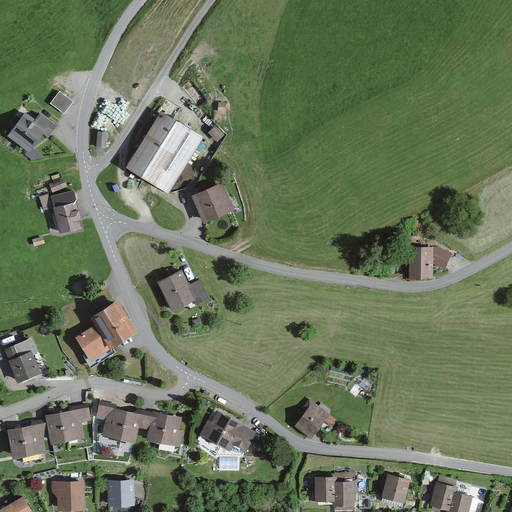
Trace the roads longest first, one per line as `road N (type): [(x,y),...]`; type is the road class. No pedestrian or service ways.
road 1 (unclassified): [(511,248),(416,286),(250,262),(101,217)]
road 2 (tertiary): [(511,471),(302,445),(188,376)]
road 3 (unclassified): [(87,174),(112,153),(213,0)]
road 4 (residential): [(0,414),(80,388),(165,396),(188,376)]
road 5 (tertiary): [(87,174),(83,109),(140,0)]
road 6 (tertiary): [(188,376),(155,348),(101,217)]
